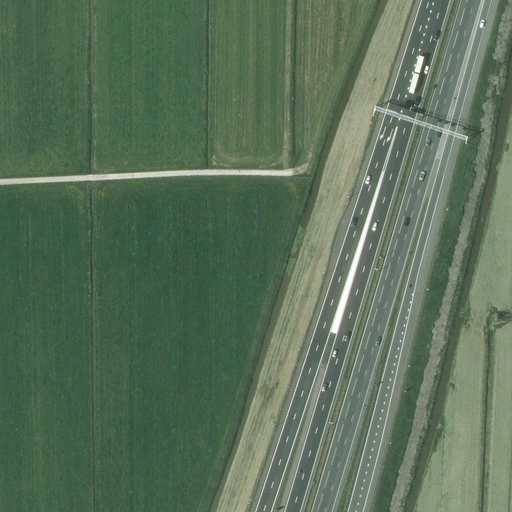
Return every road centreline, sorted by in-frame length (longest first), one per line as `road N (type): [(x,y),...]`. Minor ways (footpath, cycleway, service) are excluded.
road 1 (motorway): [(322,511),(472,0)]
road 2 (motorway): [(351,511),(481,0)]
road 3 (motorway): [(403,132),(334,295),(263,511)]
road 4 (motorway): [(403,132),(293,511)]
road 5 (track): [(0,183),(289,173)]
road 6 (tertiary): [(511,312),(482,435),(511,437)]
road 7 (motorway): [(442,0),(403,132)]
